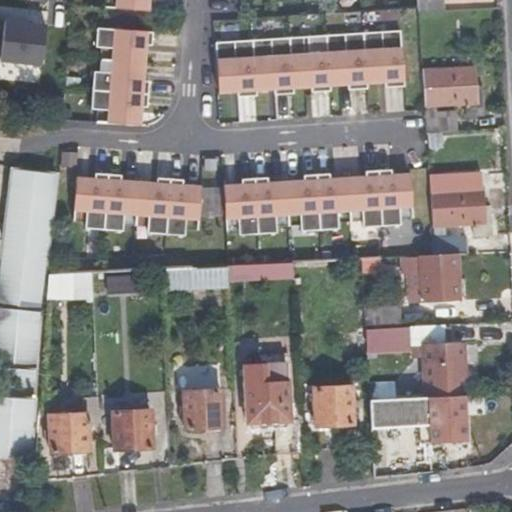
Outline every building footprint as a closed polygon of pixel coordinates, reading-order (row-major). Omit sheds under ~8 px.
[(115,0),(115,9),(145,11),(145,0),(115,0)] [(414,0),(415,11),(439,9),(438,0),(414,0)] [(0,60),(39,62),(41,10),(0,8),(0,60)] [(112,48),(111,61),(142,63),(143,45),(149,45),(150,33),(95,29),(93,47),(112,48)] [(360,32),(363,81),(380,80),(381,86),(399,85),(396,29),(360,32)] [(360,32),(323,35),(326,84),(344,82),(344,89),(363,87),(363,81),(360,32)] [(286,37),(289,87),(307,85),(307,92),(327,90),(326,84),(323,35),(286,37)] [(286,37),(249,40),(253,90),(270,88),(271,95),(290,93),(289,87),(286,37)] [(249,40),(211,44),(214,93),(234,92),(234,98),(253,96),(253,90),(249,40)] [(92,72),(91,90),(146,94),(147,83),(141,82),(142,63),(111,61),(110,73),(92,72)] [(469,66),(418,68),(419,77),(419,81),(422,131),(451,129),(450,109),(433,110),(433,103),(459,101),(459,114),(471,114),(469,66)] [(146,94),(91,90),(89,109),(108,112),(107,124),(135,126),(137,126),(139,108),(146,108),(146,94)] [(52,195),(53,173),(8,168),(1,259),(0,272),(0,454),(33,454),(38,392),(43,322),(47,259),(52,195)] [(386,168),(375,169),(378,225),(396,223),(396,217),(395,205),(407,204),(405,173),(387,175),(386,168)] [(361,177),(344,178),(346,209),(357,208),(358,226),(378,225),(375,169),(360,170),(361,177)] [(324,173),(313,174),(316,230),(334,228),(334,222),(333,210),(346,209),(344,178),(325,179),(324,173)] [(299,181),(283,183),(285,214),(295,213),(296,225),(296,231),(316,230),(313,174),(298,175),(299,181)] [(73,180),(71,211),(83,212),(83,223),(82,230),(101,231),(105,175),(92,175),(91,181),(73,180)] [(118,176),(105,175),(101,231),(120,232),(120,225),(121,214),(133,214),(135,184),(117,182),(118,176)] [(135,184),(133,214),(146,215),(146,227),(147,234),(162,234),(166,179),(154,178),(153,185),(135,184)] [(262,178),(251,179),(255,235),(272,234),(271,226),(271,215),(285,214),(283,183),(263,185),(262,178)] [(166,179),(162,234),(184,236),(184,230),(184,218),(197,218),(198,187),(179,186),(180,180),(166,179)] [(221,188),(223,219),(233,218),(234,229),(234,237),(255,235),(251,179),(237,180),(237,187),(221,188)] [(477,187),(425,188),(426,201),(427,224),(468,223),(469,235),(480,234),(477,187)] [(407,204),(395,205),(396,217),(408,216),(407,204)] [(357,208),(346,209),(347,221),(358,220),(357,208)] [(346,209),(333,210),(334,222),(347,221),(346,209)] [(83,212),(71,211),(70,223),(83,223),(83,212)] [(295,213),(285,214),(285,225),(296,225),(295,213)] [(133,214),(121,214),(120,225),(132,226),(133,214)] [(146,215),(133,214),(132,226),(146,227),(146,215)] [(285,214),(271,215),(271,226),(285,225),(285,214)] [(197,230),(197,218),(184,218),(184,230),(197,230)] [(233,218),(223,219),(224,230),(234,229),(233,218)] [(463,238),(430,238),(430,253),(463,252),(463,238)] [(452,301),(450,254),(430,256),(415,256),(396,257),(397,272),(414,272),(415,291),(403,292),(403,303),(452,301)] [(158,289),(225,287),(225,277),(264,276),(264,264),(158,267),(158,289)] [(133,290),(131,272),(103,275),(105,293),(133,290)] [(399,307),(364,308),(365,330),(400,328),(399,307)] [(439,326),(406,328),(408,357),(419,357),(421,396),(425,395),(460,394),(457,342),(440,342),(439,326)] [(288,424),(287,386),(265,386),(264,370),(245,371),(246,426),(288,424)] [(392,382),(367,383),(367,398),(391,397),(392,382)] [(350,425),(349,389),(312,389),(314,427),(350,425)] [(221,427),(221,391),(183,393),(185,429),(221,427)] [(460,394),(425,395),(425,414),(413,413),(414,441),(462,439),(460,394)] [(391,397),(367,398),(368,419),(368,426),(405,425),(404,397),(391,397)] [(149,448),(148,410),(110,411),(112,449),(149,448)] [(87,449),(86,412),(47,414),(48,451),(87,449)]
